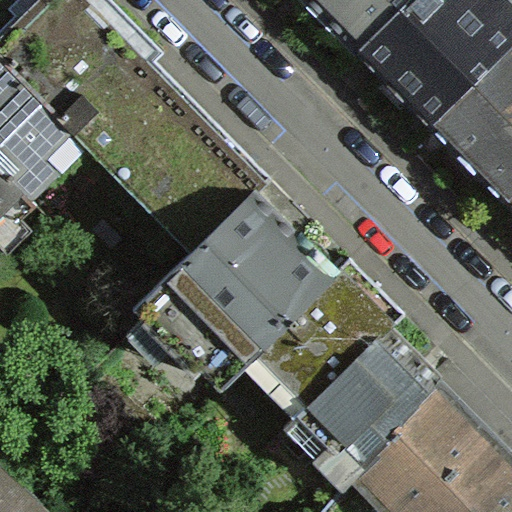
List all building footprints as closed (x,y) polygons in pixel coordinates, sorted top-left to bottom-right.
[(0,27),(0,54),(85,141),(193,251),(254,191),(270,175),(162,66),(131,34),(139,26),(114,0),(29,0),(31,1),(18,15),(16,12),(0,27)] [(359,50),(409,0),(308,0),(311,3),(359,50)] [(409,0),(359,50),(386,78),(432,125),(511,46),(511,0),(505,0),(499,7),(492,0),(409,0)] [(511,46),(432,125),(456,149),(506,200),(507,199),(511,194),(511,46)] [(0,168),(28,197),(85,141),(0,54),(0,168)] [(0,168),(0,238),(35,204),(28,197),(0,168)] [(244,362),(336,272),(333,270),(335,268),(301,234),(299,236),(275,212),(254,191),(193,251),(136,307),(146,317),(145,318),(195,369),(202,362),(223,383),(244,362)] [(388,326),(403,311),(372,279),(351,257),(336,272),(244,362),(296,416),(301,412),(388,326)] [(344,486),(431,382),(437,375),(406,344),(388,326),(301,412),(330,441),(315,456),(344,486)] [(511,511),(511,463),(496,448),(490,442),(494,438),(462,406),(458,410),(431,382),(344,486),(322,511),(511,511)] [(0,511),(38,511),(0,476),(0,511)]
